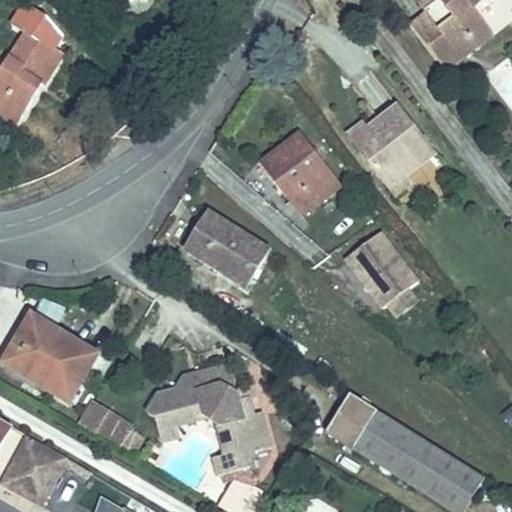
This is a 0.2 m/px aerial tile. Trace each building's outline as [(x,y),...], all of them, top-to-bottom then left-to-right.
[(447,72),(463,60),(457,51),(489,27),(474,7),(482,0),(426,0),(420,5),(427,15),(412,26),(447,72)] [(457,51),(463,60),(495,35),(489,27),(457,51)] [(64,56),(60,54),(27,33),(2,75),(0,73),(0,105),(21,119),(38,92),(34,89),(38,83),(44,87),(64,56)] [(0,105),(0,117),(16,128),(21,119),(0,105)] [(435,155),(399,108),(369,131),(353,143),(389,190),(405,178),(402,174),(415,164),(419,168),(435,155)] [(353,143),(369,131),(365,125),(349,138),(353,143)] [(300,136),(264,163),(279,184),(287,177),(291,183),(288,185),(297,196),(292,201),(303,216),(340,188),(300,136)] [(402,174),(405,178),(419,168),(415,164),(402,174)] [(292,201),(297,196),(288,185),(291,183),(287,177),(279,184),(292,201)] [(405,178),(389,190),(396,200),(412,188),(405,178)] [(270,252),(211,215),(188,252),(247,289),(270,252)] [(382,235),(347,261),(384,310),(389,306),(409,291),(419,284),(382,235)] [(409,291),(389,306),(398,318),(418,303),(409,291)] [(33,317),(21,336),(26,339),(10,367),(70,404),(99,357),(33,317)] [(5,364),(10,367),(26,339),(21,336),(5,364)] [(271,449),(261,414),(254,416),(249,399),(240,401),(231,367),(202,374),(199,379),(190,382),(185,379),(177,392),(179,400),(170,402),(160,396),(149,415),(157,419),(163,443),(180,439),(177,428),(207,420),(219,427),(226,457),(215,459),(219,477),(223,476),(225,484),(250,477),(248,470),(255,459),(253,454),(271,449)] [(240,401),(249,399),(257,397),(254,387),(238,391),(240,401)] [(177,392),(160,396),(170,402),(179,400),(177,392)] [(465,511),(486,479),(352,396),(328,434),(452,511),(465,511)] [(93,403),(81,425),(114,444),(127,423),(93,403)] [(0,448),(13,427),(0,419),(0,448)] [(132,426),(127,423),(114,444),(119,447),(132,426)] [(42,446),(29,438),(4,485),(17,492),(42,446)] [(68,460),(42,446),(17,492),(43,506),(68,460)] [(124,511),(125,511),(102,498),(96,511),(124,511)]
